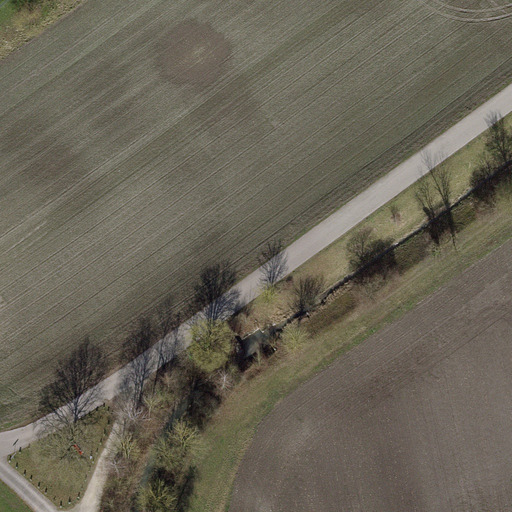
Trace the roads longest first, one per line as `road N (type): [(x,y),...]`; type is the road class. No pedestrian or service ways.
road 1 (unclassified): [(511,103),(148,360),(0,445)]
road 2 (track): [(223,307),(285,373),(511,211)]
road 3 (track): [(148,360),(82,511)]
